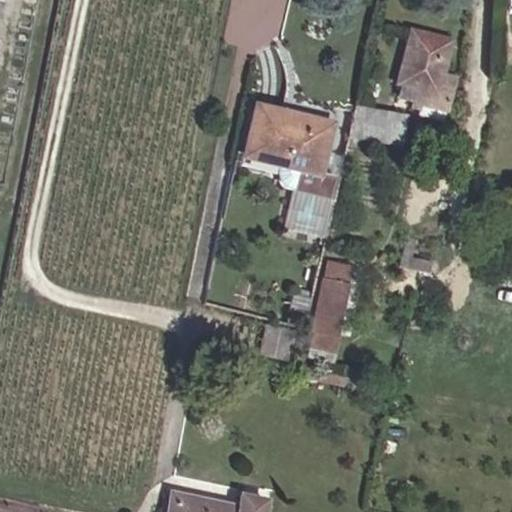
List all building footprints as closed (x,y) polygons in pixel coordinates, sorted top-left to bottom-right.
[(396,99),(450,112),(455,81),(438,76),(447,44),(408,35),(397,84),(399,84),(396,99)] [(304,199),(330,205),(335,182),(320,178),(332,129),(258,112),(247,158),(298,171),(292,196),(304,199)] [(358,119),(351,145),(403,149),(406,122),(358,119)] [(275,184),(292,186),(295,171),(278,168),(275,184)] [(334,251),(321,311),(344,317),(352,283),(358,255),(334,251)] [(352,283),(344,317),(350,318),(360,321),(368,287),(352,283)] [(350,318),(344,317),(321,311),(317,327),(346,334),(350,318)] [(256,349),(287,356),(293,330),(262,322),(259,334),(256,349)] [(343,347),(346,334),(317,327),(314,340),(343,347)] [(176,487),(170,511),(258,511),(264,493),(248,490),(243,504),(176,487)] [(264,493),(258,511),(266,511),(271,495),(264,493)] [(31,511),(33,507),(0,498),(0,511),(3,511),(2,511),(31,511)]
